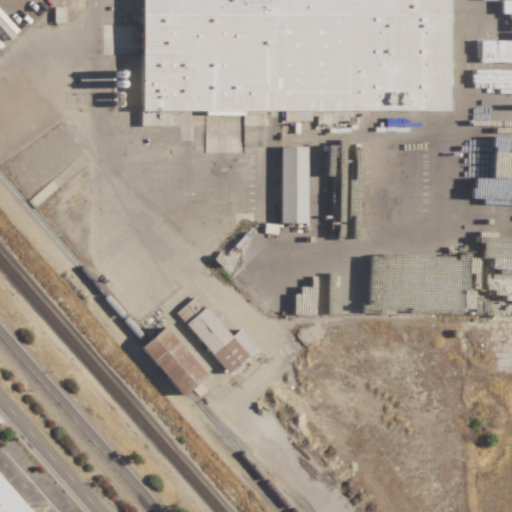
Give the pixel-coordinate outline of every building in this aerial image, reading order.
[(446,111),(445,0),(138,0),(139,126),(162,125),(162,121),(156,121),(156,111),(202,111),(202,115),(241,115),(241,111),(294,111),(294,121),(309,121),(309,111),(446,111)] [(138,55),(124,55),(124,106),(138,106),(138,55)] [(277,223),(304,223),(305,147),(278,147),(277,223)] [(239,328),(229,336),(193,295),(173,313),(227,374),(256,348),(239,328)] [(138,346),(179,396),(203,375),(163,326),(138,346)] [(30,511),(0,476),(0,511),(30,511)]
